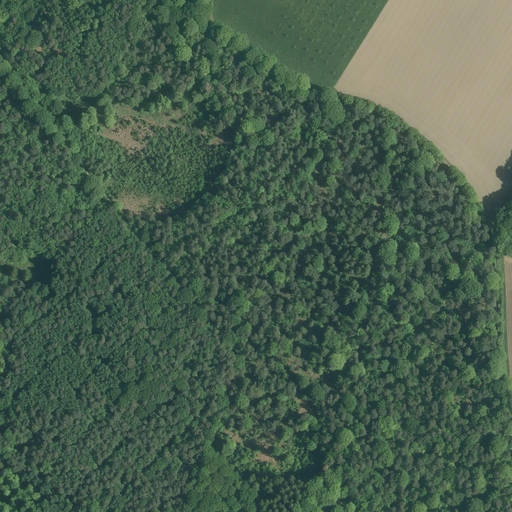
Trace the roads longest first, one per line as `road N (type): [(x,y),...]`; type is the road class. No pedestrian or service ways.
road 1 (track): [(181,511),(339,103)]
road 2 (track): [(195,478),(35,282)]
road 3 (track): [(245,358),(362,511)]
road 4 (track): [(0,312),(111,208)]
